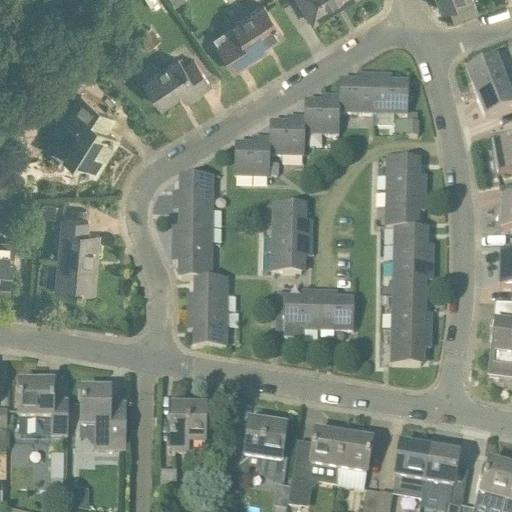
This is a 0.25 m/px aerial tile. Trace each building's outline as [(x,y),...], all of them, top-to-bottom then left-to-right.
[(298,0),(313,23),(350,0),(298,0)] [(437,0),(441,10),(447,7),(465,0),(437,0)] [(238,34),(218,47),(234,72),(266,51),(264,48),(283,35),(264,6),(233,26),(238,34)] [(150,28),(137,38),(146,51),(159,41),(150,28)] [(479,56),(470,60),(473,69),(483,65),(479,56)] [(178,60),(145,82),(161,107),(181,94),(186,102),(210,86),(193,62),(183,68),(178,60)] [(496,60),(466,72),(475,97),(506,84),(496,60)] [(88,66),(77,75),(87,86),(97,77),(88,66)] [(339,99),(338,115),(339,115),(373,116),(374,78),(356,77),(356,86),(339,86),(339,99)] [(374,78),(373,116),(393,117),(407,117),(408,117),(408,123),(408,124),(415,124),(415,116),(408,116),(408,87),(391,87),(392,78),(374,78)] [(511,100),(506,84),(475,97),(485,121),(511,109),(511,100)] [(80,97),(64,123),(83,135),(68,158),(95,175),(118,139),(105,131),(102,129),(110,116),(80,97)] [(304,120),(304,137),(305,137),(339,137),(339,115),(338,115),(339,99),(322,98),(321,108),(304,107),(304,120)] [(269,141),(269,158),(270,158),(304,159),(305,137),(304,137),(304,120),(287,120),(287,129),(270,128),(269,141)] [(394,122),(394,134),(407,135),(407,124),(408,124),(408,123),(394,122)] [(407,135),(407,138),(417,139),(418,124),(415,124),(408,124),(407,124),(407,135)] [(235,149),(234,179),(269,180),(269,179),(277,179),(277,167),(270,167),(270,158),(269,158),(269,141),(252,141),(252,150),(235,149)] [(511,144),(493,148),(498,177),(511,174),(511,144)] [(387,161),(386,195),(425,196),(425,179),(416,178),(417,161),(387,161)] [(174,195),(173,213),(183,214),(182,221),(212,222),(212,179),(183,178),(183,195),(174,195)] [(172,209),(172,193),(158,193),(158,209),(172,209)] [(386,195),(385,230),(394,230),(415,230),(415,213),(424,214),(425,196),(386,195)] [(42,201),(40,216),(57,217),(58,202),(42,201)] [(511,201),(501,202),(502,232),(511,231),(511,201)] [(271,206),(271,240),(311,242),(311,224),(302,224),(303,207),(271,206)] [(215,213),(214,244),(221,244),(222,213),(215,213)] [(62,220),(55,289),(76,291),(76,294),(81,294),(82,292),(89,292),(92,262),(96,262),(98,236),(86,235),(87,223),(62,220)] [(173,229),(173,247),(211,247),(212,222),(182,221),(182,229),(173,229)] [(394,230),(393,265),(432,266),(433,248),(423,248),(424,231),(415,230),(394,230)] [(271,240),(271,276),(281,276),(294,276),(301,276),(301,259),(310,259),(311,242),(271,240)] [(0,281),(8,282),(8,284),(9,284),(13,243),(0,241),(0,281)] [(173,247),(173,264),(182,264),(181,281),(198,282),(197,290),(227,290),(227,281),(211,281),(211,247),(173,247)] [(511,258),(501,258),(500,289),(511,289),(511,258)] [(393,265),(393,299),(422,299),(422,283),(432,283),(432,266),(393,265)] [(188,298),(188,315),(226,316),(227,290),(197,290),(197,298),(188,298)] [(276,311),(275,332),(284,332),(284,341),(302,341),(302,332),(317,333),(318,333),(319,294),(302,294),(302,298),(302,302),(286,302),(286,298),(286,297),(276,296),(276,311)] [(319,294),(318,333),(353,334),(354,304),(337,304),(337,299),(337,295),(319,294)] [(383,299),(383,307),(391,307),(391,299),(383,299)] [(393,299),(392,333),(430,334),(431,316),(422,316),(422,299),(393,299)] [(188,315),(188,333),(197,333),(196,350),(226,350),(226,316),(188,315)] [(511,326),(494,325),(488,371),(491,371),(490,377),(511,379),(511,326)] [(392,333),(391,367),(421,368),(421,351),(430,351),(430,334),(392,333)] [(19,421),(18,438),(51,439),(67,440),(67,424),(67,404),(53,403),(54,385),(20,385),(19,421)] [(82,393),(81,430),(93,430),(93,455),(124,456),(124,454),(125,420),(123,420),(123,425),(109,425),(110,393),(82,393)] [(172,409),(171,454),(187,455),(188,446),(191,446),(201,446),(204,446),(205,410),(172,409)] [(236,427),(229,474),(248,476),(249,470),(251,461),(262,463),(260,475),(263,479),(272,484),(283,485),(287,460),(281,460),(286,430),(250,424),(249,429),(236,427)] [(313,454),(310,468),(338,473),(345,433),(334,431),(333,437),(316,434),(312,454),(313,454)] [(345,433),(338,473),(365,477),(366,477),(368,463),(369,463),(372,443),(355,441),(356,435),(345,433)] [(395,480),(393,493),(405,495),(404,500),(420,502),(421,498),(422,498),(429,453),(400,448),(395,480)] [(429,453),(422,498),(450,503),(453,490),(459,458),(429,453)] [(479,494),(475,509),(487,511),(502,511),(505,502),(511,477),(511,470),(489,465),(481,495),(479,494)] [(161,473),(160,501),(176,501),(177,473),(161,473)] [(511,511),(511,477),(505,502),(502,511),(511,511)] [(292,481),(288,508),(301,510),(305,483),(292,481)] [(71,491),(70,511),(88,511),(88,492),(71,491)] [(376,511),(379,495),(366,493),(362,511),(376,511)] [(390,511),(392,497),(379,495),(376,511),(390,511)]
